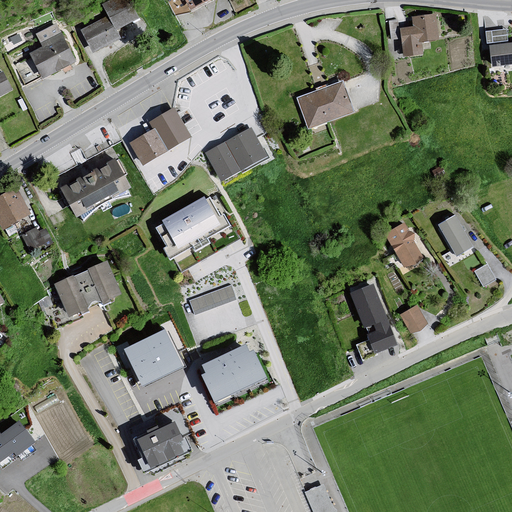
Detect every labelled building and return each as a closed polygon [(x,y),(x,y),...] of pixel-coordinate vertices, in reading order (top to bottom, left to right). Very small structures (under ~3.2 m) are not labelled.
[(82,31),(98,51),(124,40),(119,33),(143,21),(130,0),(110,0),(101,4),(111,19),(82,31)] [(184,0),(191,13),(212,0),(184,0)] [(415,28),(402,31),(406,56),(425,56),(425,44),(439,40),(435,16),(414,17),(415,28)] [(57,26),(37,36),(44,48),(31,56),(47,79),(80,63),(57,26)] [(509,30),(487,33),(488,44),(510,42),(509,30)] [(511,45),(492,48),(496,68),(511,65),(511,45)] [(2,73),(0,74),(0,98),(14,91),(2,73)] [(345,80),(298,97),(310,129),(357,112),(345,80)] [(176,110),(150,123),(156,131),(132,145),(145,167),(195,138),(176,110)] [(270,159),(252,128),(208,154),(226,185),(270,159)] [(58,185),(82,222),(135,188),(117,160),(112,163),(106,154),(58,185)] [(19,190),(0,199),(0,221),(5,232),(33,218),(19,190)] [(216,196),(156,227),(173,258),(232,226),(216,196)] [(456,215),(439,226),(459,258),(476,248),(456,215)] [(42,221),(23,236),(33,249),(52,235),(42,221)] [(404,224),(386,235),(408,272),(426,262),(404,224)] [(488,261),(475,268),(483,284),(496,277),(488,261)] [(111,262),(58,284),(73,320),(126,298),(111,262)] [(375,282),(347,294),(368,343),(358,347),(365,364),(403,348),(375,282)] [(232,283),(190,297),(195,312),(237,298),(232,283)] [(415,306),(399,316),(412,336),(428,326),(415,306)] [(166,330),(125,350),(144,388),(185,368),(166,330)] [(269,379),(255,351),(251,353),(247,344),(202,366),(206,374),(202,376),(217,405),(269,379)] [(176,421),(135,439),(149,471),(190,453),(176,421)] [(0,432),(0,463),(14,453),(17,457),(35,444),(19,422),(2,434),(0,432)] [(305,494),(312,511),(334,511),(324,487),(305,494)]
